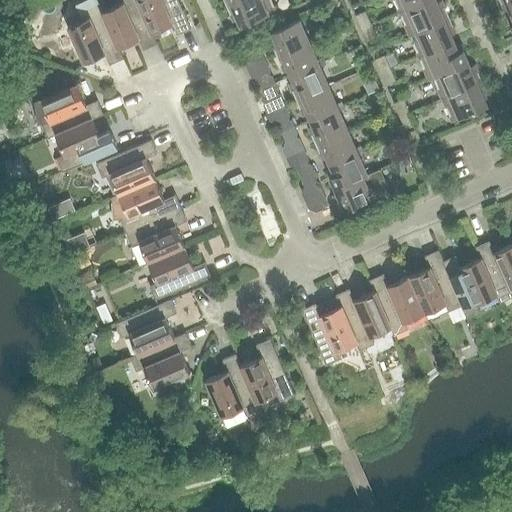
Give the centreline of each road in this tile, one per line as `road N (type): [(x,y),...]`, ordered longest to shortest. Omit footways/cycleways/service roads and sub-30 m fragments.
road 1 (residential): [(304,256),(328,255),(511,181)]
road 2 (residential): [(261,151),(223,56),(163,82)]
road 3 (residential): [(261,151),(204,177),(163,82)]
